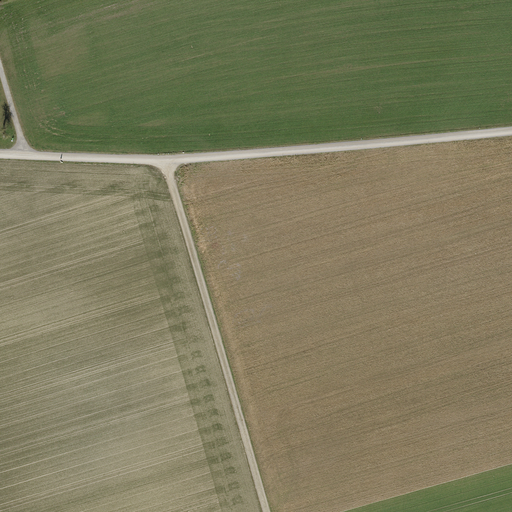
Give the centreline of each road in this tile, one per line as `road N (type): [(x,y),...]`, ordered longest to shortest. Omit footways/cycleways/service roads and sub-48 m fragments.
road 1 (track): [(511,132),(168,163),(0,156)]
road 2 (track): [(269,511),(168,163)]
